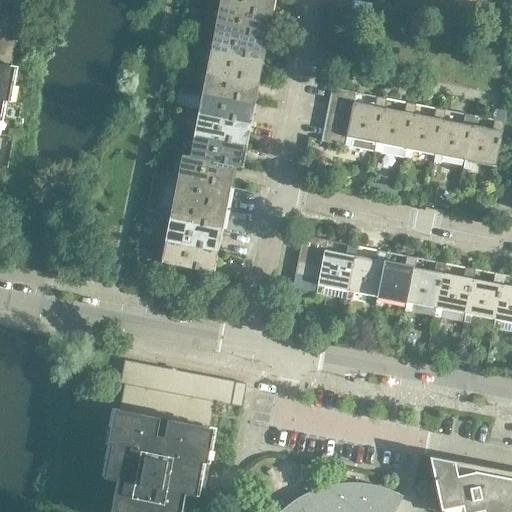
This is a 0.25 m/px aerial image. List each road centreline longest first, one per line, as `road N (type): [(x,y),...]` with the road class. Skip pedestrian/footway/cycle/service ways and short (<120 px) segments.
road 1 (residential): [(511,460),(289,415),(290,351)]
road 2 (tertiary): [(250,343),(0,296)]
road 3 (residential): [(284,199),(511,239)]
road 4 (tertiary): [(511,392),(290,351)]
road 5 (residential): [(284,199),(316,0)]
road 6 (residential): [(250,343),(284,199)]
